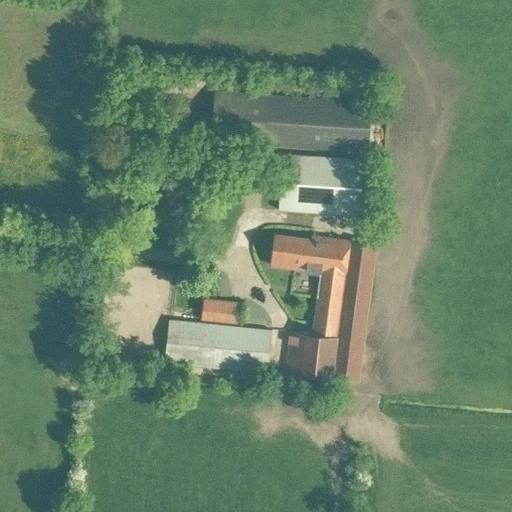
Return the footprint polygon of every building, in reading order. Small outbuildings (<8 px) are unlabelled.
[(212,140),(368,150),(371,100),(215,90),(212,140)] [(126,171),(160,173),(162,152),(127,150),(126,171)] [(278,211),(346,217),(370,219),(374,160),(282,153),(278,211)] [(311,239),(275,234),(271,265),(320,272),(312,334),(291,331),(286,371),(359,380),(377,244),(311,235),(311,239)] [(200,320),(240,324),(243,302),(202,298),(200,320)] [(267,373),(272,330),(169,320),(165,363),(267,373)]
